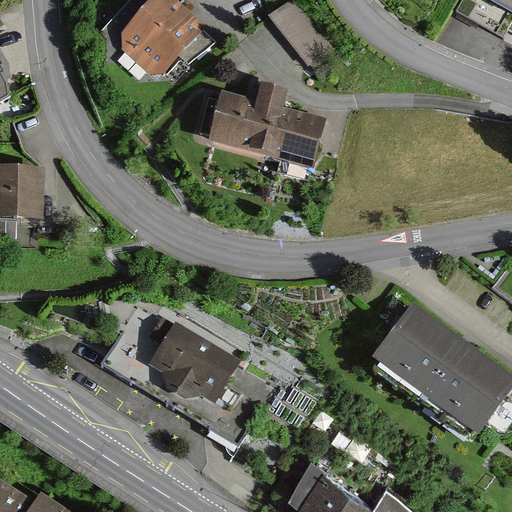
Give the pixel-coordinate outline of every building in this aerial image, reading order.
[(204,32),(165,0),(158,0),(117,50),(159,86),(204,32)] [(298,0),(297,0),(272,19),(308,69),(335,49),(298,0)] [(511,0),(460,0),(454,10),(503,38),(508,30),(511,32),(511,0)] [(0,40),(0,100),(11,95),(14,65),(0,40)] [(254,110),(219,101),(208,141),(313,169),(324,129),(281,117),(285,103),(258,96),(254,110)] [(45,166),(0,163),(0,212),(42,215),(45,166)] [(511,378),(407,303),(373,350),(480,427),(511,381),(511,378)] [(241,363),(165,318),(152,341),(161,346),(149,366),(165,375),(168,389),(187,400),(201,396),(216,405),(241,363)] [(0,324),(0,336),(11,341),(15,330),(0,324)] [(376,505),(324,469),(295,510),(297,511),(418,511),(387,489),(376,505)] [(35,504),(0,481),(0,511),(68,511),(42,494),(35,504)]
